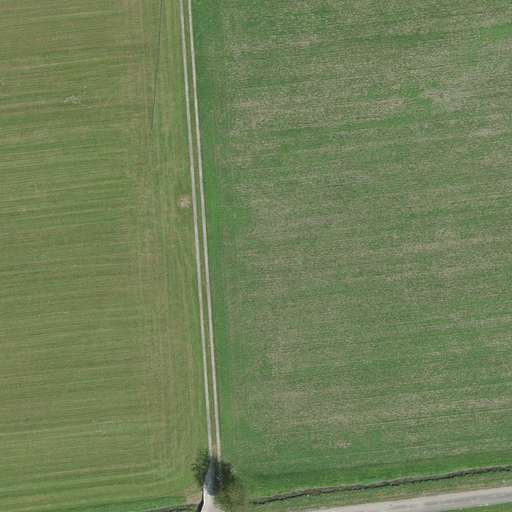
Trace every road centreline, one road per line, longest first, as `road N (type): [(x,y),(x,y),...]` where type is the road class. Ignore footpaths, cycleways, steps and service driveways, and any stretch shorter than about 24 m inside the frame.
road 1 (track): [(217,511),(185,0)]
road 2 (track): [(511,491),(341,511)]
